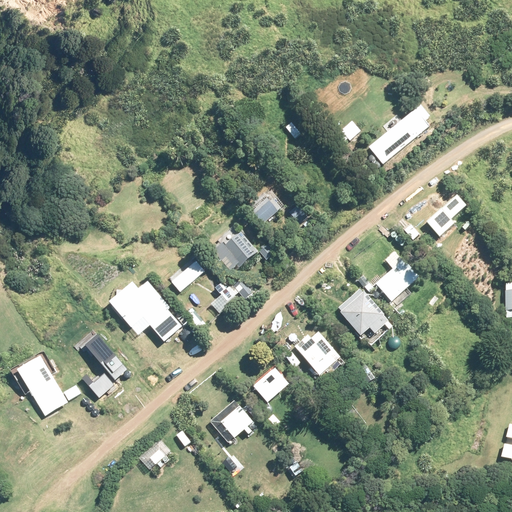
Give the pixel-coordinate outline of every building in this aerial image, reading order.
[(430,116),(420,104),(368,146),(383,164),(430,125),(425,120),(430,116)] [(285,207),(271,188),(246,207),(260,225),(285,207)] [(427,221),(440,236),(455,223),(451,219),(467,205),(457,194),(427,221)] [(261,249),(240,225),(208,252),(228,276),(261,249)] [(416,278),(391,251),(382,260),(390,269),(371,287),(387,304),(416,278)] [(205,271),(196,259),(166,282),(175,294),(205,271)] [(145,275),(111,301),(151,351),(185,325),(145,275)] [(358,289),(334,308),(366,349),(390,330),(358,289)] [(342,362),(313,328),(291,346),(321,381),(342,362)] [(128,369),(98,334),(85,345),(115,380),(128,369)] [(68,401),(40,355),(17,369),(45,415),(68,401)] [(286,383),(271,367),(247,389),(261,405),(286,383)] [(114,385),(104,374),(94,383),(86,374),(81,379),(99,398),(114,385)] [(76,385),(64,392),(69,400),(81,393),(76,385)] [(255,425),(233,399),(206,421),(228,448),(255,425)]
